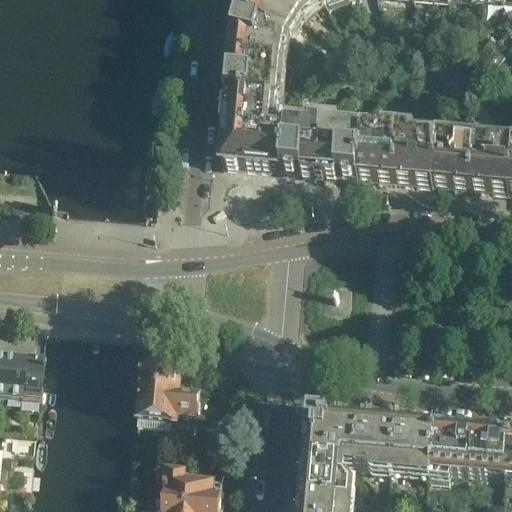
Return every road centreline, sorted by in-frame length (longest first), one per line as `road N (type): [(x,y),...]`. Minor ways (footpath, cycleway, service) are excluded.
road 1 (residential): [(188,269),(184,238),(200,98),(226,0)]
road 2 (tertiary): [(285,347),(352,378),(511,397)]
road 3 (tertiary): [(511,242),(443,234),(293,252)]
road 4 (tertiary): [(188,269),(0,261)]
road 5 (tertiary): [(0,302),(183,319)]
road 6 (residential): [(272,511),(285,347)]
